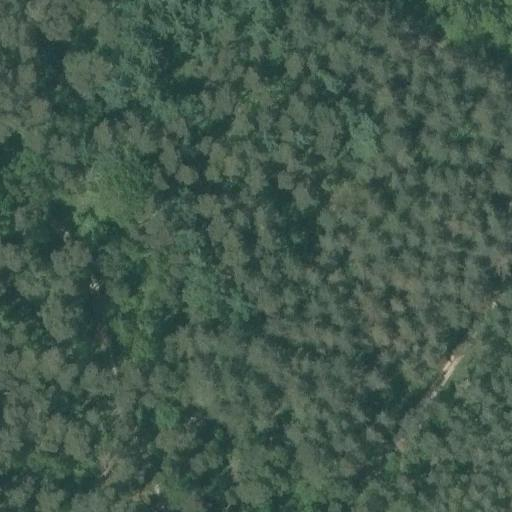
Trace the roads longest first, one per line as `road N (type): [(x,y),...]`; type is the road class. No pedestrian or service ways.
road 1 (track): [(0,179),(28,196),(85,275),(112,377),(163,511)]
road 2 (track): [(357,511),(511,289)]
road 3 (track): [(511,95),(335,0)]
